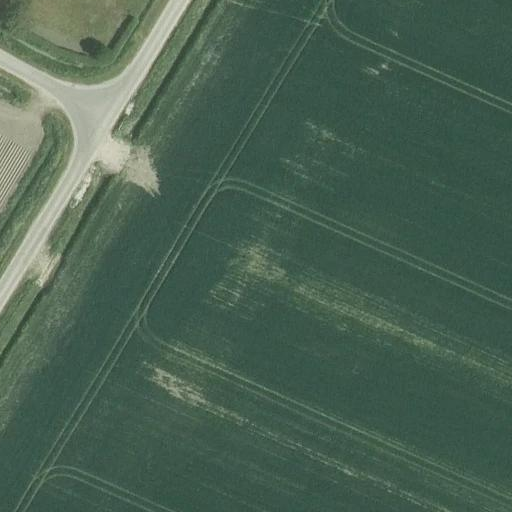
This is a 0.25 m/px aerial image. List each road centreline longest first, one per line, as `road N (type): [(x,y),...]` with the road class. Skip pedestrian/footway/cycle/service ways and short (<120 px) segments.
road 1 (unclassified): [(0,296),(111,114)]
road 2 (unclassified): [(111,114),(180,0)]
road 3 (unclassified): [(111,114),(0,54)]
